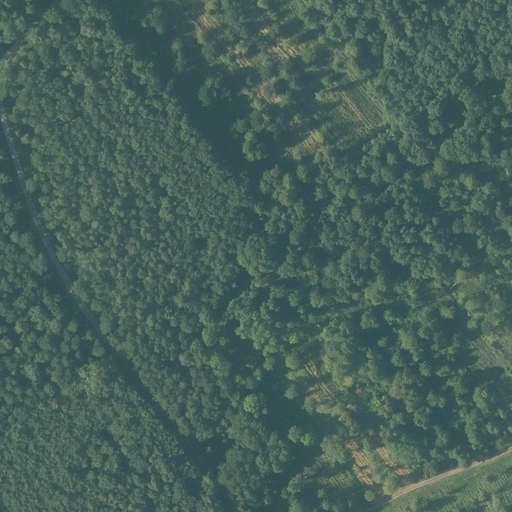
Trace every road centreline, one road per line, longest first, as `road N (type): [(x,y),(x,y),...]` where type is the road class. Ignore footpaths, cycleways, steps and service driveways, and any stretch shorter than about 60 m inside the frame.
road 1 (track): [(235,511),(65,281),(21,178),(0,101)]
road 2 (track): [(366,511),(511,448)]
